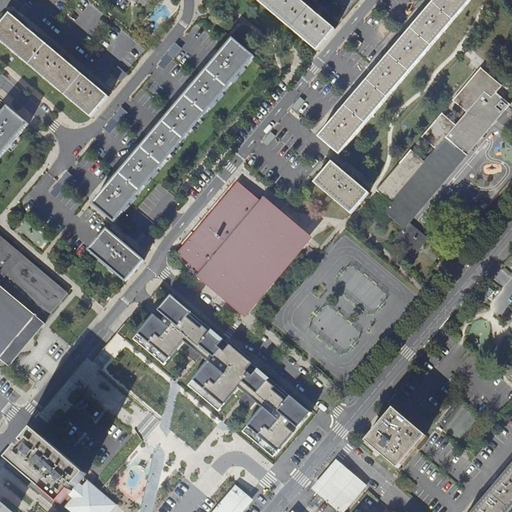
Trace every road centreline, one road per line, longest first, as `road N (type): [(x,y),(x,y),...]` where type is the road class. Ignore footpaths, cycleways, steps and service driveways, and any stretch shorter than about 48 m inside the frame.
road 1 (residential): [(350,421),(156,264),(1,448)]
road 2 (residential): [(350,421),(511,229)]
